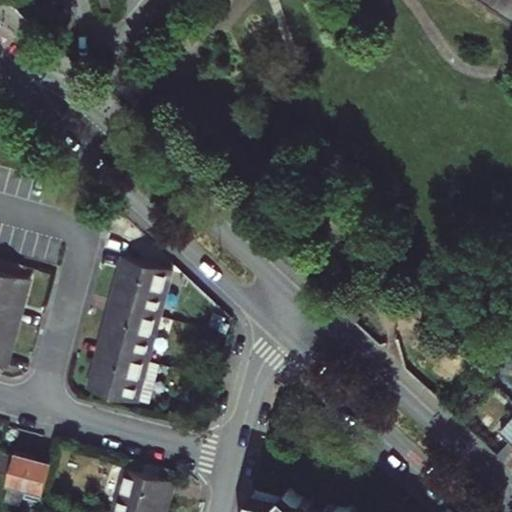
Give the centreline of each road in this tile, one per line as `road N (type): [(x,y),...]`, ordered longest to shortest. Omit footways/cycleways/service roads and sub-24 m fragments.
road 1 (residential): [(35,76),(62,125),(288,337)]
road 2 (residential): [(311,313),(90,107),(35,76)]
road 3 (residential): [(511,496),(311,313)]
road 4 (residential): [(0,211),(85,234),(41,406)]
road 5 (residential): [(288,337),(476,511)]
road 6 (residential): [(235,459),(41,406)]
road 7 (residential): [(235,459),(256,379),(288,337)]
